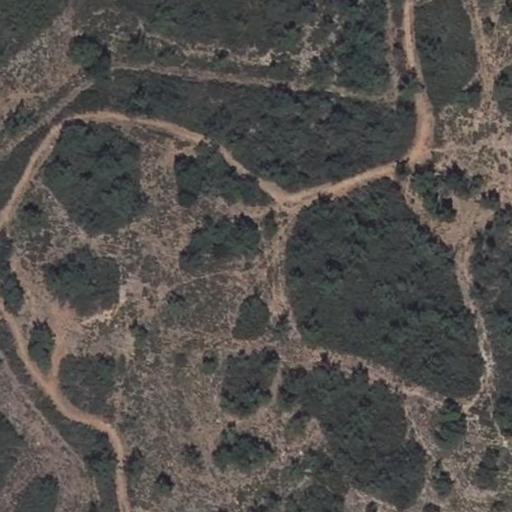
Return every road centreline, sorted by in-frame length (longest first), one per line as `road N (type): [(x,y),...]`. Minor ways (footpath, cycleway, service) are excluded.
road 1 (track): [(404,0),(423,152),(326,182),(281,186),(211,144),(86,115),(44,137),(0,203)]
road 2 (track): [(0,313),(57,405),(111,430),(126,511)]
